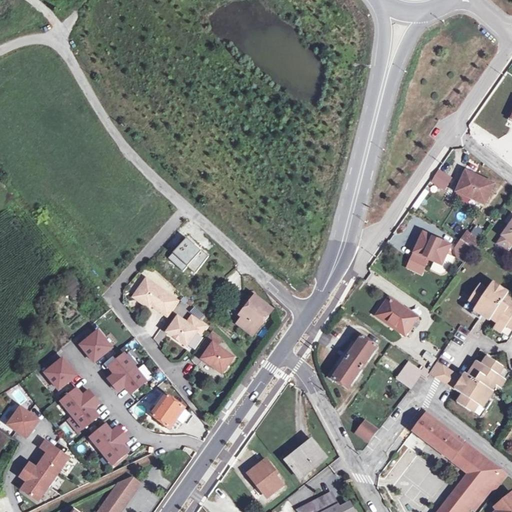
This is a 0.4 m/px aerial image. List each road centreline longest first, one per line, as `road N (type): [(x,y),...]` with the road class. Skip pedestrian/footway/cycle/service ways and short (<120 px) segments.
road 1 (secondary): [(307,314),(349,227),(384,81)]
road 2 (residential): [(56,32),(109,131),(184,207)]
road 3 (residential): [(172,370),(124,314),(118,278),(184,207)]
road 4 (residential): [(207,455),(184,441),(139,435),(70,351)]
road 5 (residential): [(184,207),(307,314)]
road 6 (residential): [(278,353),(309,380),(357,479)]
road 7 (secondary): [(207,455),(278,353)]
